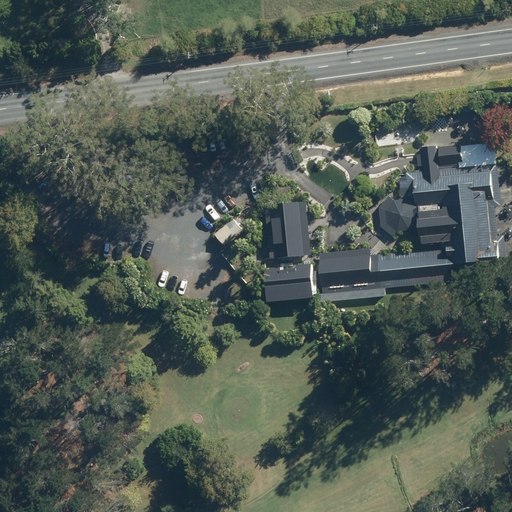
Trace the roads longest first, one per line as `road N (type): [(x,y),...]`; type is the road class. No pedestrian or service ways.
road 1 (tertiary): [(0,111),(511,45)]
road 2 (unknown): [(284,159),(328,150),(403,157)]
